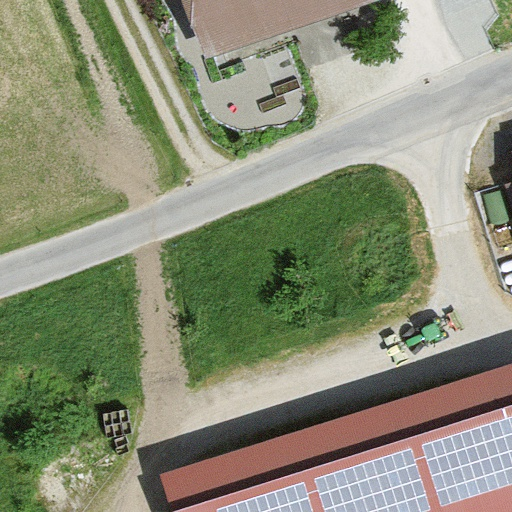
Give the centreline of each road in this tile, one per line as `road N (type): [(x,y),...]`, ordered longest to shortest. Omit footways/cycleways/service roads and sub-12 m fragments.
road 1 (unclassified): [(0,277),(511,74)]
road 2 (track): [(125,0),(222,194)]
